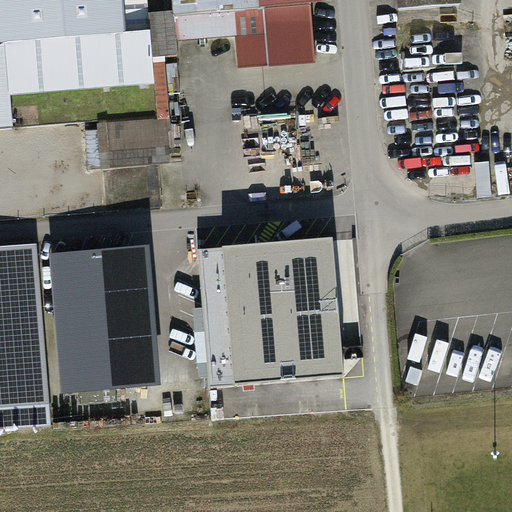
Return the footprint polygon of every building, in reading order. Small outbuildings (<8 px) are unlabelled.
[(0,0),(0,49),(8,49),(137,38),(133,0),(0,0)] [(151,0),(133,0),(137,38),(8,49),(0,55),(0,136),(25,135),(21,102),(161,89),(151,0)] [(177,0),(181,48),(273,41),(270,0),(177,0)] [(469,0),(403,0),(404,13),(470,7),(469,0)] [(36,249),(0,252),(0,414),(51,410),(36,249)] [(151,251),(51,259),(64,403),(163,394),(151,251)]
